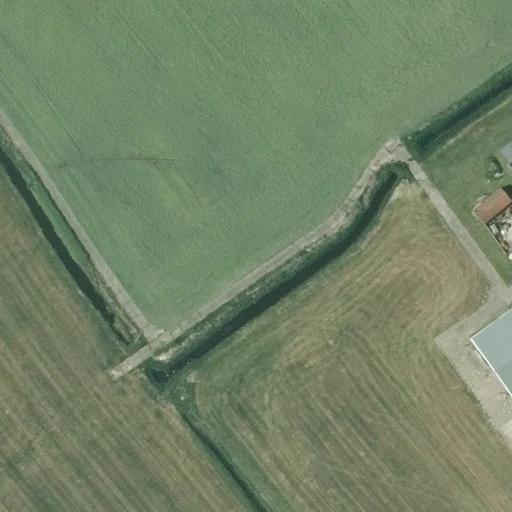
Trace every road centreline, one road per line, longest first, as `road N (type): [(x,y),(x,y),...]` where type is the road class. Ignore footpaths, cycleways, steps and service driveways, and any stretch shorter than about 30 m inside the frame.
road 1 (track): [(511,427),(449,339),(503,294),(395,150),(338,211),(112,377)]
road 2 (track): [(161,341),(126,307),(0,117)]
